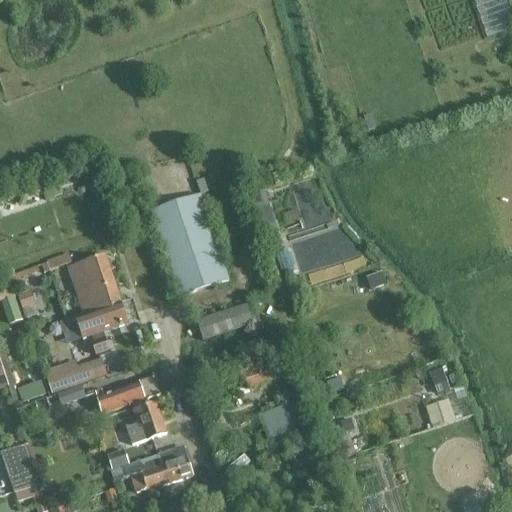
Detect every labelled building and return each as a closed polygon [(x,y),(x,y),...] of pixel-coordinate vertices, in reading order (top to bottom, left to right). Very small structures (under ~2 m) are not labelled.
[(511,31),(511,19),(505,0),(472,0),(487,40),(511,31)] [(83,181),(77,191),(84,195),(90,185),(83,181)] [(208,194),(204,181),(197,184),(201,196),(208,194)] [(57,184),(42,189),(46,201),(61,196),(57,184)] [(180,299),(229,283),(200,198),(152,214),(180,299)] [(395,253),(401,259),(412,270),(422,281),(428,287),(451,269),(479,262),(488,250),(495,243),(495,240),(495,238),(495,236),(494,235),(494,233),(494,232),(494,231),(493,229),(493,228),(492,227),(492,226),(491,225),(490,224),(489,223),(488,223),(487,222),(486,221),(485,219),(484,218),(476,214),(469,213),(459,212),(448,214),(441,213),(434,210),(431,208),(428,205),(423,201),(418,198),(417,200),(421,202),(423,206),(421,213),(414,220),(409,224),(403,228),(397,237),(394,246),(395,253)] [(100,201),(86,206),(89,214),(90,213),(93,220),(105,216),(100,201)] [(256,210),(269,249),(281,244),(276,227),(269,206),(256,210)] [(446,310),(452,318),(459,335),(504,312),(511,305),(511,281),(507,279),(505,277),(503,275),(501,271),(500,268),(499,265),(498,261),(497,257),(496,253),(495,248),(495,243),(488,250),(479,262),(451,269),(428,287),(431,291),(441,302),(446,310)] [(297,274),(290,251),(278,255),(286,278),(297,274)] [(8,255),(0,258),(0,264),(10,261),(8,255)] [(45,264),(46,266),(49,274),(72,265),(69,256),(45,264)] [(120,304),(105,258),(67,270),(83,317),(120,304)] [(16,282),(39,274),(38,269),(9,280),(9,281),(13,292),(14,292),(19,290),(16,282)] [(381,277),(367,282),(370,293),(385,288),(381,277)] [(17,300),(14,292),(13,292),(9,281),(0,284),(0,304),(4,303),(4,304),(17,300)] [(31,295),(18,300),(23,313),(36,308),(31,295)] [(109,352),(102,333),(127,325),(120,304),(83,317),(75,319),(82,340),(91,337),(93,344),(91,345),(95,357),(109,352)] [(195,325),(202,344),(259,325),(253,305),(195,325)] [(459,335),(463,343),(474,368),(478,379),(506,370),(511,367),(511,305),(511,307),(504,312),(459,335)] [(135,334),(140,348),(147,346),(142,332),(135,334)] [(52,397),(86,386),(107,379),(101,361),(78,369),(76,363),(46,373),(48,380),(46,380),(52,397)] [(489,410),(496,430),(499,440),(511,435),(511,367),(478,379),(481,389),(489,410)] [(245,377),(249,392),(273,384),(270,376),(273,376),(270,369),(245,377)] [(273,376),(270,376),(273,384),(276,392),(293,386),(288,370),(273,376)] [(443,371),(430,375),(438,398),(451,393),(443,371)] [(102,418),(131,407),(132,410),(145,406),(144,402),(160,396),(154,379),(138,384),(139,386),(104,398),(101,392),(95,395),(98,402),(96,403),(102,418)] [(229,387),(237,409),(241,407),(239,402),(240,401),(239,399),(250,396),(246,384),(239,387),(237,383),(229,387)] [(41,384),(16,392),(21,406),(46,398),(41,384)] [(61,409),(85,400),(82,389),(57,397),(61,409)] [(50,412),(46,401),(35,405),(39,416),(50,412)] [(309,435),(297,404),(286,409),(298,440),(295,445),(295,469),(314,469),(314,463),(315,463),(314,457),(322,457),(322,450),(314,450),(314,447),(309,435)] [(166,436),(155,405),(132,413),(137,427),(126,431),(131,448),(166,436)] [(436,406),(424,410),(431,431),(443,427),(436,406)] [(227,418),(203,426),(207,437),(207,438),(231,430),(227,418)] [(350,422),(339,426),(342,437),(354,433),(350,422)] [(511,490),(511,435),(499,440),(502,450),(507,470),(511,490)] [(167,439),(168,451),(189,448),(187,436),(167,439)] [(349,437),(337,441),(343,459),(355,456),(349,437)] [(32,473),(24,448),(0,456),(9,481),(32,473)] [(154,459),(164,487),(181,482),(181,481),(193,478),(188,462),(182,464),(178,452),(158,459),(157,458),(154,459)] [(125,457),(114,461),(117,470),(128,466),(125,457)] [(146,493),(164,487),(154,459),(122,469),(126,481),(130,479),(136,495),(146,492),(146,493)] [(117,502),(114,492),(104,495),(107,505),(117,502)] [(45,511),(41,498),(32,500),(36,511),(45,511)]
